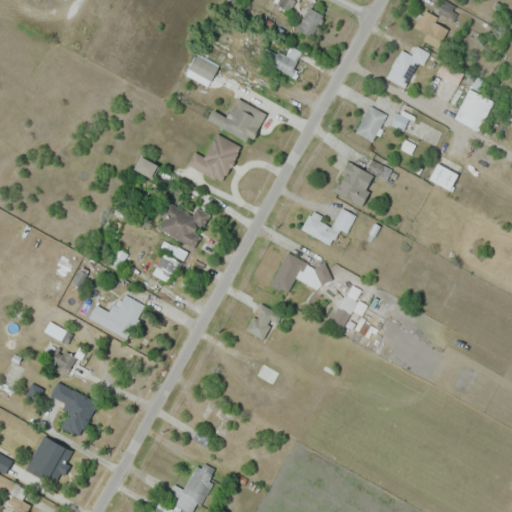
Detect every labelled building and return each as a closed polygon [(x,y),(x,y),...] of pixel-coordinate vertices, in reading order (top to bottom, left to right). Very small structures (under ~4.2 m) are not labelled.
[(281,0),(279,4),(289,10),(295,0),(294,0),(281,0)] [(447,0),(458,6),(450,19),(437,11),(442,0),(447,0)] [(309,6),(325,15),(313,37),(297,28),(309,6)] [(415,24),(424,8),(452,25),(438,47),(420,37),(425,29),(415,24)] [(284,52),(288,44),(304,53),(292,75),(260,58),(269,43),(284,52)] [(415,44),(429,52),(408,89),(386,76),(402,49),(409,53),(415,44)] [(190,68),(197,55),(219,67),(211,80),(190,68)] [(437,73),(444,61),(464,72),(458,84),(437,73)] [(460,108),(465,98),(470,89),(478,93),(485,97),(493,101),(488,110),(483,120),(478,129),(470,125),(463,121),(455,117),(460,108)] [(207,119),(211,112),(220,117),(233,93),(268,113),(251,144),(207,119)] [(372,142),(355,131),(371,105),(388,116),(372,142)] [(403,130),(391,124),(397,112),(409,118),(403,130)] [(204,154),(217,131),(244,146),(223,184),(187,164),(196,149),(204,154)] [(134,167),(142,154),(159,165),(151,178),(134,167)] [(350,155),(365,164),(370,156),(393,168),(389,177),(381,173),(362,206),(331,189),(350,155)] [(429,178),(438,162),(460,175),(451,190),(429,178)] [(192,214),(196,205),(213,214),(194,248),(162,230),(166,222),(158,217),(167,200),(192,214)] [(333,224),(342,206),(357,215),(348,232),(340,228),(331,245),(300,228),(310,211),(333,224)] [(118,246),(129,253),(119,269),(108,262),(118,246)] [(182,262),(171,283),(150,271),(162,251),(182,262)] [(315,267),(325,262),(333,279),(315,288),(294,276),(285,292),(269,283),(287,251),(315,267)] [(365,292),(360,301),(367,305),(362,314),(355,310),(345,327),(331,319),(350,284),(365,292)] [(130,340),(88,317),(98,300),(114,309),(124,291),(149,305),(130,340)] [(261,302),(282,314),(266,340),(246,328),(261,302)] [(44,332),(68,343),(73,332),(49,322),(44,332)] [(90,363),(85,371),(77,367),(73,375),(41,358),(51,341),(90,363)] [(257,374),(265,361),(281,371),(273,384),(257,374)] [(49,397),(59,379),(100,402),(81,437),(56,423),(66,406),(49,397)] [(33,381),(43,387),(36,400),(25,394),(33,381)] [(214,434),(207,446),(192,438),(199,426),(214,434)] [(78,452),(63,478),(55,474),(50,482),(25,468),(44,433),(78,452)] [(0,469),(0,451),(14,460),(6,473),(0,469)] [(185,488),(197,465),(202,467),(205,461),(216,466),(209,479),(214,482),(203,504),(198,502),(192,511),(190,511),(182,508),(181,511),(175,508),(180,498),(170,493),(175,482),(185,488)] [(0,470),(29,488),(24,495),(34,501),(29,511),(30,511),(0,511),(0,507),(7,496),(0,491),(0,470)]
